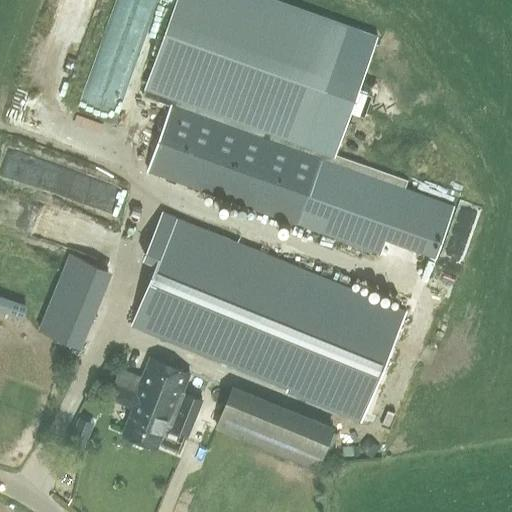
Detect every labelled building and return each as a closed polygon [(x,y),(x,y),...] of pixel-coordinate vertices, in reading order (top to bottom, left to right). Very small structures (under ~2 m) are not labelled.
[(410,183),(336,156),(379,37),(275,0),(176,0),(142,96),(170,106),(147,170),(384,255),(390,240),(437,257),(454,209),(407,192),(410,183)] [(61,19),(42,68),(71,80),(90,30),(61,19)] [(11,114),(11,126),(28,127),(29,115),(11,114)] [(407,309),(169,214),(130,324),(287,388),(286,391),(361,421),(407,309)] [(106,268),(69,253),(46,308),(83,324),(106,268)] [(151,357),(143,377),(122,368),(111,396),(134,405),(124,432),(157,445),(167,421),(190,430),(203,397),(182,389),(189,372),(151,357)] [(317,467),(332,430),(231,389),(216,427),(317,467)] [(69,435),(85,442),(95,419),(79,412),(69,435)]
